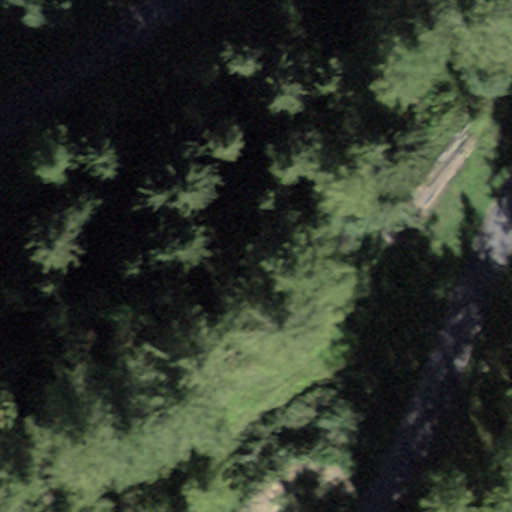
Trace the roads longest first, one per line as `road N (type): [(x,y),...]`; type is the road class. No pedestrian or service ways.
road 1 (unclassified): [(511,243),(358,511)]
road 2 (unclassified): [(0,104),(139,0)]
